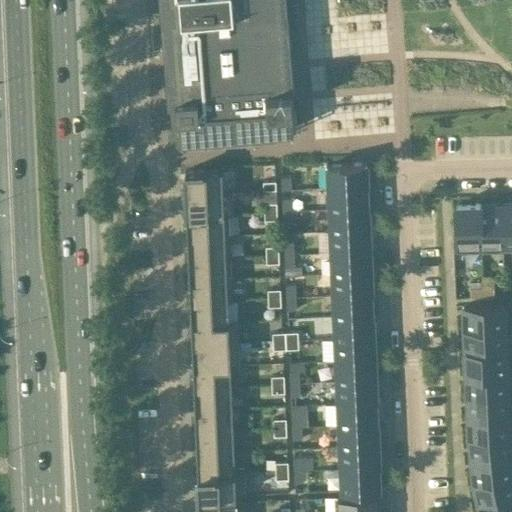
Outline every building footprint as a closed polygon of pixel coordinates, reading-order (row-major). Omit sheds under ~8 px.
[(160,0),(169,102),(171,102),(172,115),(177,115),(178,128),(175,129),(176,141),(276,133),(276,132),(277,132),(277,130),(294,128),(293,106),(294,106),(292,89),(295,88),(289,13),(299,12),(298,0),(160,0)] [(327,164),(328,187),(369,185),(368,162),(327,164)] [(186,170),(187,193),(233,191),(233,190),(223,190),(222,169),(186,170)] [(291,176),(282,176),(282,189),(291,188),(291,176)] [(276,189),(276,180),(263,181),(264,190),(276,189)] [(370,206),(369,185),(328,187),(329,208),(370,206)] [(234,212),(233,191),(187,193),(187,214),(234,212)] [(283,210),(292,210),(292,197),(283,198),(283,210)] [(264,203),(265,211),(277,210),(277,202),(264,203)] [(511,202),(502,203),(503,250),(511,249),(511,202)] [(458,251),(482,251),(480,203),(456,203),(458,251)] [(482,251),(503,250),(502,203),(481,203),(480,203),(482,251)] [(329,208),(330,230),(371,228),(370,206),(329,208)] [(277,219),(277,210),(265,211),(265,219),(277,219)] [(292,222),(292,210),(283,210),(284,223),(292,222)] [(188,236),(230,234),(229,214),(234,214),(234,212),(187,214),(188,236)] [(330,230),(331,251),(372,250),(371,228),(330,230)] [(188,236),(189,258),(231,256),(230,234),(188,236)] [(285,241),(285,253),(294,253),(293,241),(285,241)] [(266,246),(266,254),(279,254),(279,245),(266,246)] [(332,273),(373,271),(372,250),(331,251),(332,273)] [(286,266),(294,266),(294,253),(285,253),(286,266)] [(279,254),(266,254),(267,262),(279,262),(279,254)] [(190,279),(232,277),(231,256),(189,258),(190,279)] [(332,273),(333,295),(373,293),(373,271),(332,273)] [(190,279),(191,301),(233,299),(232,277),(190,279)] [(287,284),(287,297),(296,296),(295,284),(287,284)] [(483,297),(494,296),(494,286),(483,287),(483,297)] [(483,287),(470,287),(471,297),(483,297),(483,287)] [(267,289),(267,297),(280,297),(280,288),(267,289)] [(374,314),(373,293),(333,295),(334,316),(374,314)] [(296,309),(296,296),(287,297),(288,309),(296,309)] [(280,297),(267,297),(268,306),(280,305),(280,297)] [(192,322),(229,321),(228,300),(233,300),(233,299),(191,301),(192,322)] [(465,328),(504,326),(503,304),(464,305),(465,328)] [(334,316),(335,338),(375,336),(374,314),(334,316)] [(238,320),(229,321),(192,322),(193,344),(239,342),(238,320)] [(465,328),(466,350),(504,348),(504,326),(465,328)] [(273,332),(273,340),(286,340),(286,331),(273,332)] [(286,331),(286,340),(299,339),(298,331),(286,331)] [(376,357),(375,336),(335,338),(336,359),(376,357)] [(299,339),(286,340),(286,348),(299,348),(299,339)] [(286,348),(286,340),(273,340),(274,349),(286,348)] [(239,342),(193,344),(194,365),(231,364),(240,363),(239,342)] [(466,350),(467,372),(505,370),(504,348),(466,350)] [(336,359),(337,381),(377,379),(376,357),(336,359)] [(194,365),(195,387),(232,385),(231,364),(194,365)] [(290,370),(291,383),(299,382),(299,370),(290,370)] [(506,392),(505,370),(467,372),(468,393),(506,392)] [(272,375),(272,384),(284,383),(284,375),(272,375)] [(337,381),(338,402),(378,401),(377,379),(337,381)] [(291,383),(291,395),(300,395),(299,382),(291,383)] [(285,392),(284,383),(272,384),(272,392),(285,392)] [(232,385),(195,387),(196,409),(233,407),(232,385)] [(468,393),(469,415),(507,413),(506,392),(468,393)] [(378,401),(338,402),(339,424),(379,422),(378,401)] [(196,409),(197,430),(234,428),(233,407),(196,409)] [(292,413),(293,426),(301,426),(301,413),(292,413)] [(507,413),(469,415),(470,436),(509,434),(508,427),(507,413)] [(274,418),(274,427),(286,426),(286,418),(274,418)] [(339,424),(340,445),(380,444),(379,422),(339,424)] [(287,435),(286,426),(274,427),(274,435),(287,435)] [(301,426),(293,426),(293,438),(302,438),(301,426)] [(235,450),(234,428),(197,430),(198,452),(235,450)] [(511,455),(509,434),(470,436),(472,459),(511,455)] [(340,445),(341,467),(381,465),(380,444),(340,445)] [(198,452),(199,473),(245,471),(236,471),(235,450),(198,452)] [(475,482),(481,481),(511,475),(511,464),(511,455),(472,459),(475,482)] [(294,457),(294,469),(303,469),(303,456),(294,457)] [(275,462),(276,470),(288,469),(288,461),(275,462)] [(381,465),(341,467),(342,490),(382,488),(381,465)] [(288,469),(276,470),(276,478),(289,478),(288,469)] [(295,482),(304,481),(303,469),(294,469),(295,482)] [(246,494),(245,471),(199,473),(200,496),(246,494)] [(480,505),(511,497),(511,475),(481,481),(475,482),(480,505)] [(338,496),(338,511),(378,511),(378,494),(338,496)] [(511,511),(511,497),(480,505),(481,511),(511,511)] [(237,511),(237,500),(200,502),(200,511),(237,511)]
